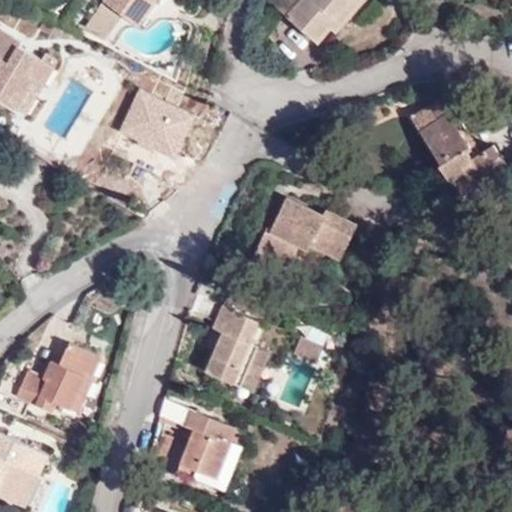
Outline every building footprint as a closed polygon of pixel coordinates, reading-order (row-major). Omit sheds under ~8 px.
[(125,7),(115,0),(100,0),(87,19),(105,34),(125,7)] [(115,0),(125,7),(141,19),(155,0),(115,0)] [(295,0),(291,5),(286,10),(319,39),(332,23),(336,27),(360,0),(295,0)] [(27,90),(44,60),(19,45),(21,40),(0,26),(0,97),(17,108),(27,90)] [(54,67),(44,60),(27,90),(36,96),(54,67)] [(210,105),(187,89),(168,115),(193,132),(210,105)] [(491,144),(470,159),(464,149),(468,146),(460,134),(466,130),(452,108),(449,110),(440,96),(410,116),(438,156),(434,159),(456,190),(466,183),(469,186),(502,163),(491,144)] [(250,259),(274,270),(288,243),(297,247),(307,252),(309,247),(341,263),(357,231),(325,215),(323,220),(285,202),(273,231),(266,228),(250,259)] [(288,243),(274,270),(283,275),(297,247),(288,243)] [(201,373),(237,389),(255,347),(248,344),(256,324),(220,308),(210,331),(218,334),(201,373)] [(322,348),(300,337),(292,355),(314,365),(322,348)] [(81,383),(88,385),(99,359),(67,346),(57,370),(49,364),(42,381),(27,374),(15,400),(51,416),(54,408),(68,414),(81,383)] [(255,347),(237,389),(249,394),(265,353),(255,347)] [(91,387),(88,385),(81,383),(68,414),(77,418),(91,387)] [(188,411),(182,424),(191,429),(185,442),(173,472),(189,479),(192,470),(214,481),(228,446),(219,442),(224,426),(188,411)] [(191,429),(182,424),(176,439),(185,442),(191,429)] [(24,478),(37,483),(45,459),(0,439),(0,503),(12,508),(24,478)] [(21,511),(24,511),(37,483),(24,478),(12,508),(21,511)]
